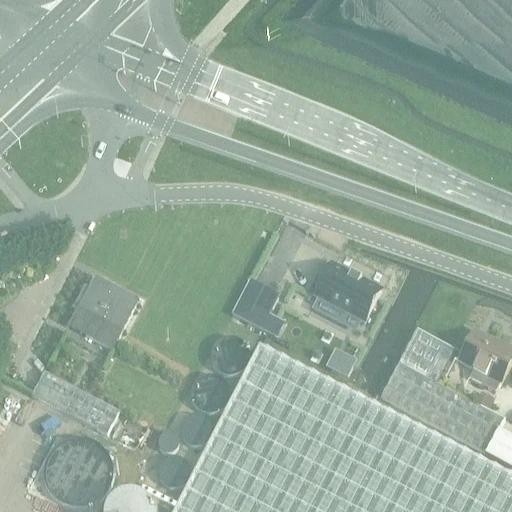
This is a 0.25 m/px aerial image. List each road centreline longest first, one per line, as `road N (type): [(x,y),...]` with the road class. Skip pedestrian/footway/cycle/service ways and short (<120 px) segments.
road 1 (unclassified): [(511,288),(275,205),(222,195),(92,202)]
road 2 (primary): [(125,111),(511,246)]
road 3 (primary): [(511,206),(216,83)]
